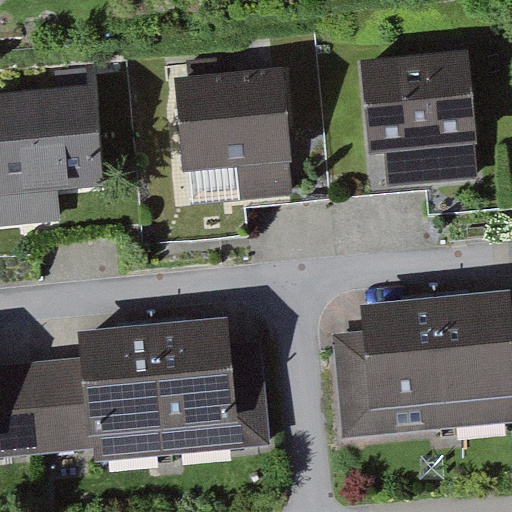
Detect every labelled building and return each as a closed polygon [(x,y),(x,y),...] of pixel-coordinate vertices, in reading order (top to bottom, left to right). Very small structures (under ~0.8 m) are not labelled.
[(482,58),(368,68),(379,191),(492,181),(482,58)] [(307,205),(299,64),(180,70),(187,211),(307,205)] [(0,218),(114,206),(101,83),(0,94),(0,218)] [(511,403),(511,316),(511,301),(454,307),(417,311),(336,319),(348,439),(380,436),(378,417),(511,403)] [(0,456),(98,449),(98,439),(231,429),(232,448),(263,446),(254,326),(168,333),(137,335),(87,339),(89,371),(0,377),(0,456)]
